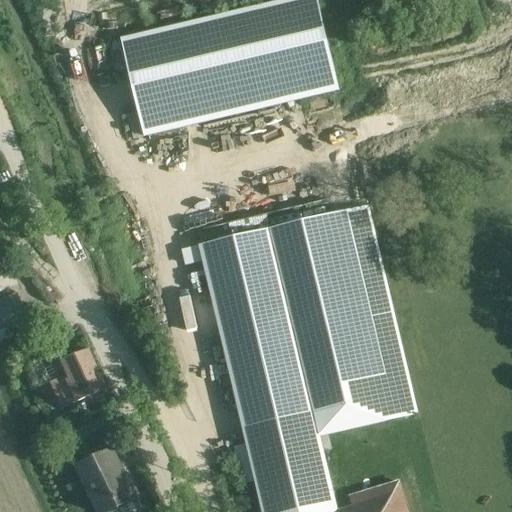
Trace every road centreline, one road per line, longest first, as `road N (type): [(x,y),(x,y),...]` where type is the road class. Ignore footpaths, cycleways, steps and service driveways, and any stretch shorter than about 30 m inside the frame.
road 1 (unclassified): [(177,511),(0,129)]
road 2 (track): [(362,133),(511,93)]
